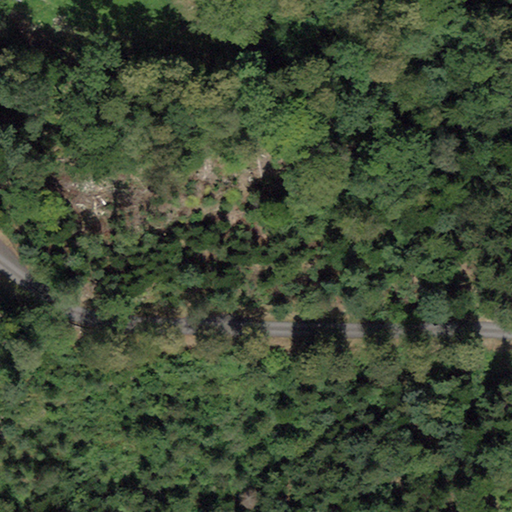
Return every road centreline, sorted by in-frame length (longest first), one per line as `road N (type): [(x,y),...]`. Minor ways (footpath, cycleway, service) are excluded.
road 1 (unclassified): [(511,332),(103,323),(63,309),(0,257)]
road 2 (track): [(53,0),(156,34),(196,37),(300,16),(326,0)]
